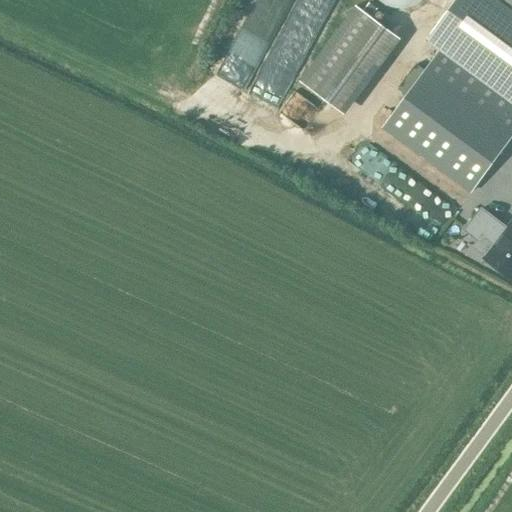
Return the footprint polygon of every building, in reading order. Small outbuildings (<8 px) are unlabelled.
[(294,0),(248,94),(279,109),(332,0),(294,0)] [(378,0),(379,0),(383,3),(385,4),(389,6),(392,7),(394,8),(398,9),(401,9),(404,9),(408,8),(410,8),(413,7),(416,6),(418,5),(421,3),(423,1),(423,0),(378,0)] [(441,48),(382,129),(470,194),(511,138),(511,0),(457,0),(428,40),(441,48)] [(355,6),(300,82),(345,115),(400,40),(355,6)] [(434,244),(459,204),(376,152),(351,192),(434,244)] [(337,187),(347,190),(350,182),(353,183),(358,168),(346,163),(337,187)] [(482,208),(465,230),(479,240),(483,235),(495,244),(484,258),(511,279),(511,221),(507,228),(482,208)]
